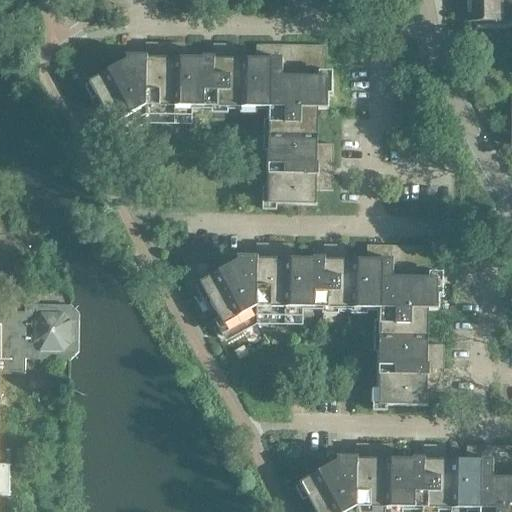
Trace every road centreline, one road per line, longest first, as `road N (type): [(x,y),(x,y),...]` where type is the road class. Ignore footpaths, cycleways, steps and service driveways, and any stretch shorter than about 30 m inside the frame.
road 1 (residential): [(511,210),(437,72),(426,28)]
road 2 (residential): [(144,0),(148,22),(324,24)]
road 3 (residential): [(296,426),(482,428)]
road 4 (residential): [(198,223),(371,226)]
road 5 (residential): [(482,428),(488,267)]
road 6 (residential): [(371,226),(381,68)]
road 7 (residential): [(371,226),(511,222)]
